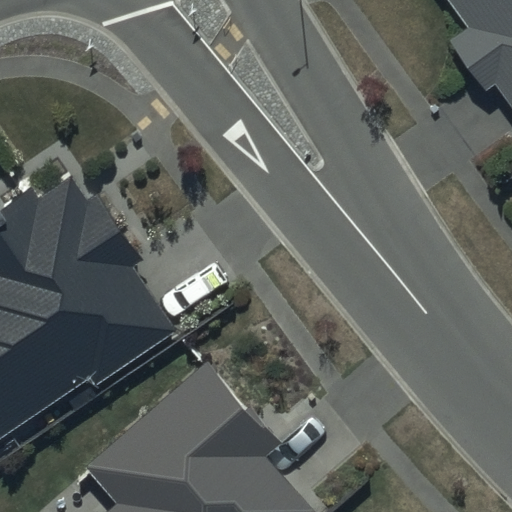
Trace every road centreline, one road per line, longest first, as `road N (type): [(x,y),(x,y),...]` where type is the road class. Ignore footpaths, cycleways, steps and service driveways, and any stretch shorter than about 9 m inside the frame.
road 1 (unclassified): [(385,266),(289,191),(130,0)]
road 2 (unclassified): [(265,0),(366,165),(385,266)]
road 3 (unclassified): [(511,415),(385,266)]
